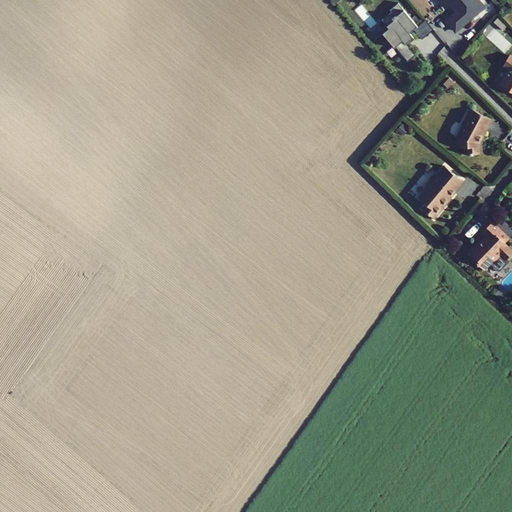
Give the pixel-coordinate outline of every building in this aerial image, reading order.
[(440,0),(447,8),(451,4),(457,12),(447,20),(456,30),(484,6),(479,0),(440,0)] [(418,26),(398,3),(390,9),(391,11),(381,19),(389,28),(383,34),(394,48),(395,47),(407,61),(415,55),(406,43),(414,37),(410,33),(418,26)] [(507,25),(498,16),(493,20),(502,29),(507,25)] [(433,29),(425,20),(418,26),(414,29),(422,39),(433,29)] [(511,56),(509,55),(503,65),(509,69),(500,85),(511,92),(511,56)] [(448,88),(453,82),(449,78),(443,84),(448,88)] [(491,119),(472,109),(468,118),(466,117),(462,124),(464,126),(457,139),(458,148),(466,147),(466,154),(479,154),(478,140),(483,131),(485,132),(491,119)] [(408,128),(402,123),(396,129),(402,135),(408,128)] [(462,180),(445,166),(436,177),(435,176),(426,186),(428,188),(420,199),(426,204),(422,209),(434,218),(443,207),(442,206),(446,201),(447,201),(454,192),(453,191),(462,180)] [(494,223),(510,238),(511,235),(511,228),(500,217),(494,223)] [(494,223),(493,221),(482,232),(486,235),(483,238),(485,240),(478,246),(475,243),(468,251),(474,256),(472,258),(484,270),(490,264),(499,272),(509,261),(507,259),(511,253),(511,249),(505,243),(510,238),(494,223)] [(499,288),(494,294),(501,300),(506,295),(499,288)]
